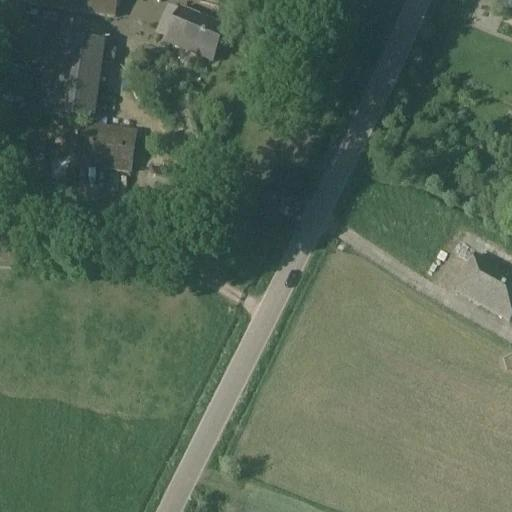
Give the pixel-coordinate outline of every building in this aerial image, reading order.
[(20,0),(19,7),(115,20),(117,0),(20,0)] [(212,64),(227,29),(179,10),(165,45),(212,64)] [(39,68),(44,36),(26,33),(21,65),(39,68)] [(74,170),(131,176),(137,133),(80,125),(74,170)] [(196,205),(200,176),(151,166),(148,198),(196,205)] [(511,274),(477,255),(455,293),(508,323),(511,315),(511,274)]
